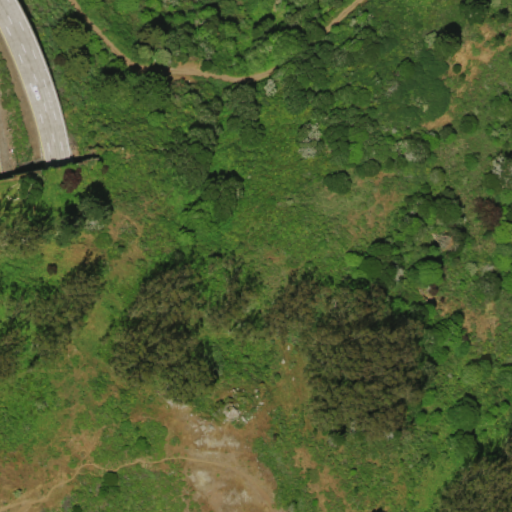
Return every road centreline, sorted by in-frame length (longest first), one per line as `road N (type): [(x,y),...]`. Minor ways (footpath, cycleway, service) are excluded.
road 1 (track): [(362,0),(285,60),(241,79),(133,64),(71,0)]
road 2 (motorway): [(58,165),(0,5)]
